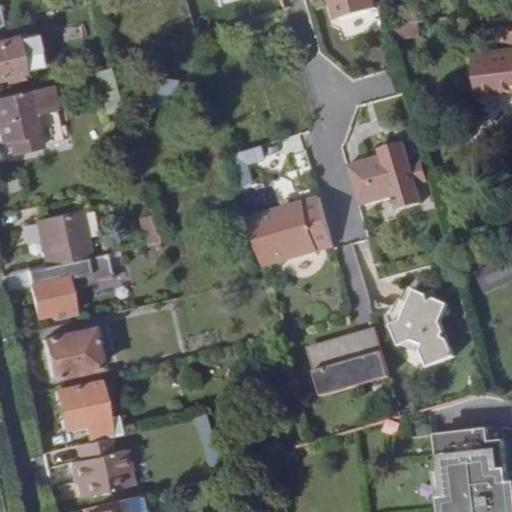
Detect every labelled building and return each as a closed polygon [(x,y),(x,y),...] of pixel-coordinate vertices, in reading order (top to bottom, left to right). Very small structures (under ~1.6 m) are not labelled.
[(332,0),(339,21),(379,8),(377,0),(332,0)] [(6,4),(0,5),(0,27),(10,25),(6,4)] [(420,37),(419,24),(395,28),(396,40),(420,37)] [(487,56),(491,94),(511,91),(511,26),(498,29),(501,54),(487,56)] [(32,37),(0,43),(0,78),(40,69),(32,37)] [(107,67),(92,70),(98,107),(114,104),(107,67)] [(47,90),(0,99),(0,141),(12,140),(14,152),(58,142),(47,90)] [(172,124),(172,103),(143,104),(144,124),(172,124)] [(343,153),(354,191),(389,181),(393,195),(417,188),(412,171),(406,152),(399,127),(375,133),(376,142),(343,153)] [(262,163),(258,148),(230,155),(236,177),(247,174),(245,167),(262,163)] [(412,171),(424,167),(419,148),(406,152),(412,171)] [(195,173),(165,182),(168,194),(198,185),(195,173)] [(247,174),(236,177),(239,188),(250,184),(247,174)] [(262,267),(334,246),(320,199),(248,219),(262,267)] [(59,265),(89,258),(79,212),(34,223),(45,269),(59,265)] [(149,245),(160,242),(156,228),(145,231),(149,245)] [(45,269),(26,273),(36,319),(56,314),(62,313),(64,318),(72,317),(59,265),(45,269)] [(415,290),(410,302),(406,310),(393,315),(390,316),(401,347),(404,346),(416,342),(424,346),(423,350),(429,370),(457,360),(443,322),(450,307),(441,302),(424,294),(415,290)] [(438,290),(424,294),(441,302),(438,290)] [(406,310),(410,302),(399,299),(393,315),(406,310)] [(373,384),(391,380),(376,329),(358,334),(360,342),(317,355),(327,389),(370,376),(373,384)] [(89,331),(41,340),(51,379),(98,370),(89,331)] [(322,399),(373,384),(370,376),(327,389),(317,355),(360,342),(358,334),(308,349),(322,399)] [(416,342),(404,346),(422,355),(423,350),(424,346),(416,342)] [(84,426),(87,443),(110,438),(97,382),(53,393),(62,431),(84,426)] [(511,511),(511,484),(511,485),(506,443),(492,444),(490,431),(444,436),(446,456),(438,457),(443,500),(440,500),(441,511),(511,511)] [(444,436),(436,436),(438,457),(446,456),(444,436)] [(87,443),(76,446),(79,460),(70,462),(74,484),(84,481),(87,495),(131,486),(123,451),(112,454),(110,438),(87,443)] [(84,481),(74,484),(77,497),(87,495),(84,481)] [(121,511),(119,502),(80,511),(79,511),(121,511)]
